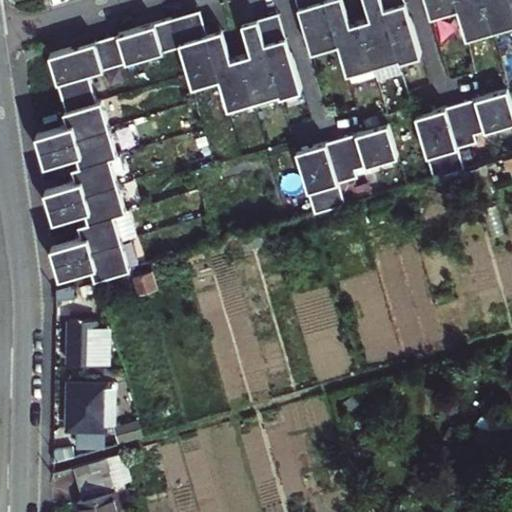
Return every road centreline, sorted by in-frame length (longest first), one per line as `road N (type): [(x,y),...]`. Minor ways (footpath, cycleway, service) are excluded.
road 1 (residential): [(20,511),(23,290),(0,128)]
road 2 (residential): [(118,0),(0,34)]
